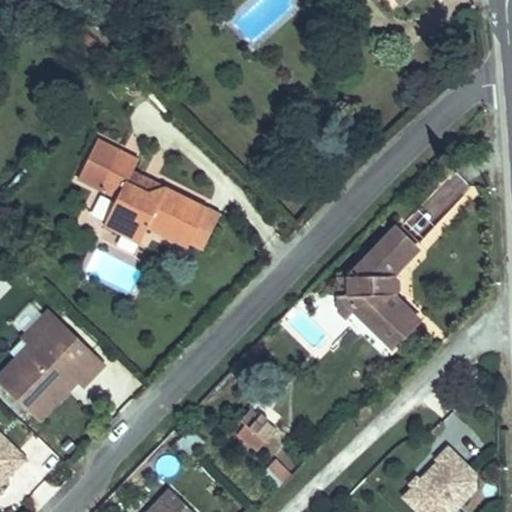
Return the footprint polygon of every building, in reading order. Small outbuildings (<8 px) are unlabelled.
[(122,0),(119,4),(138,21),(144,15),(126,0),(122,0)] [(108,16),(128,33),(138,21),(119,4),(108,16)] [(102,22),(121,40),(128,33),(108,16),(102,22)] [(128,33),(136,41),(147,29),(138,21),(128,33)] [(148,228),(188,248),(191,243),(209,207),(165,185),(164,186),(149,191),(128,181),(139,158),(120,149),(100,189),(118,198),(104,225),(140,243),(148,228)] [(128,181),(149,191),(164,186),(165,185),(133,170),(128,181)] [(102,223),(114,202),(102,194),(89,215),(102,223)] [(0,207),(0,211),(4,215),(11,208),(6,202),(0,207)] [(191,243),(204,250),(222,214),(209,207),(191,243)] [(4,215),(8,220),(15,214),(11,208),(4,215)] [(397,229),(416,248),(421,243),(402,224),(397,229)] [(339,311),(385,355),(419,320),(393,295),(398,289),(398,280),(392,275),(418,249),(396,228),(350,276),(338,276),(339,311)] [(0,376),(0,379),(41,419),(69,389),(63,384),(71,375),(77,381),(83,387),(104,365),(49,312),(24,338),(31,344),(17,359),(0,376)] [(10,352),(17,359),(31,344),(24,338),(10,352)] [(63,384),(69,389),(77,381),(71,375),(63,384)] [(238,434),(259,450),(276,428),(267,421),(251,408),(241,421),(246,424),(238,434)] [(182,437),(197,452),(206,442),(191,428),(182,437)] [(0,484),(25,458),(0,434),(0,484)] [(172,447),(188,462),(197,452),(182,437),(172,447)] [(404,497),(419,511),(452,511),(475,489),(475,473),(449,447),(437,459),(439,461),(404,497)] [(265,472),(280,488),(293,474),(278,459),(265,472)] [(411,484),(414,487),(420,481),(417,478),(411,484)] [(148,511),(193,511),(170,489),(148,511)]
